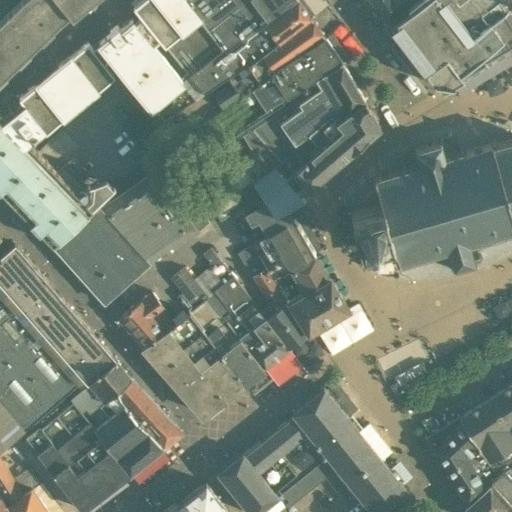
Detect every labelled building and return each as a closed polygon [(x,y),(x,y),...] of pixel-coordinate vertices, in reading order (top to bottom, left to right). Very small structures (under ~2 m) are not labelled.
[(21,0),(0,20),(0,85),(8,78),(6,76),(16,66),(18,68),(31,56),(29,54),(40,44),(42,46),(54,33),(52,31),(60,24),(69,16),(71,18),(84,8),(94,4),(96,0),(21,0)] [(183,0),(226,52),(291,0),(183,0)] [(291,0),(226,52),(239,69),(311,16),(309,14),(299,0),(291,0)] [(305,0),(310,9),(324,2),(323,0),(305,0)] [(371,0),(387,21),(413,0),(371,0)] [(511,0),(413,0),(387,21),(432,79),(433,81),(449,83),(451,84),(511,46),(511,0)] [(312,18),(311,16),(239,69),(253,89),(260,82),(270,75),(324,36),(312,18)] [(324,36),(270,75),(286,97),(287,96),(341,61),(326,39),(324,36)] [(341,61),(287,96),(296,109),(279,121),(293,141),(291,143),(303,158),(367,104),(341,61)] [(216,94),(225,107),(243,95),(234,81),(216,94)] [(367,104),(303,158),(286,174),(291,180),(295,176),(301,182),(308,188),(318,180),(318,179),(376,129),(378,123),(367,104)] [(0,190),(1,192),(1,191),(5,195),(5,196),(6,197),(7,197),(11,201),(10,202),(12,204),(13,203),(17,207),(16,207),(21,212),(25,216),(26,218),(27,218),(31,221),(30,222),(32,224),(33,224),(37,227),(36,228),(41,233),(45,236),(45,237),(46,239),(47,238),(51,242),(50,243),(51,244),(52,245),(54,244),(95,203),(114,185),(113,183),(112,185),(104,177),(92,182),(91,196),(90,197),(86,201),(47,161),(27,139),(5,117),(0,111),(0,190)] [(386,237),(389,237),(396,261),(395,265),(398,266),(400,262),(406,260),(412,258),(413,263),(417,262),(415,257),(427,254),(429,259),(432,258),(431,253),(447,248),(451,264),(449,269),(452,270),(455,266),(462,263),(470,260),(476,264),(481,255),(480,251),(476,248),(472,251),(469,243),(485,238),(487,243),(490,242),(488,236),(511,228),(511,138),(494,144),(494,141),(492,140),(489,143),(463,151),(461,145),(458,146),(459,150),(444,155),(440,143),(442,140),(439,138),(438,141),(416,147),(413,146),(411,149),(414,150),(418,163),(406,166),(404,162),(401,163),(402,167),(391,170),(390,166),(386,167),(388,172),(373,176),(372,178),(380,202),(349,211),(354,229),(358,245),(375,240),(375,242),(380,244),(385,243),(386,237)] [(99,207),(55,246),(54,247),(103,302),(149,262),(197,229),(198,230),(208,222),(186,196),(192,188),(174,156),(159,166),(150,172),(99,207)] [(216,179),(213,173),(198,182),(220,219),(241,206),(259,236),(291,216),(286,208),(312,192),(308,188),(301,182),(291,187),(283,178),(284,177),(271,163),(264,168),(256,157),(216,179)] [(272,259),(263,264),(250,244),(237,253),(265,296),(269,294),(274,301),(260,311),(265,317),(266,318),(287,301),(291,306),(304,298),(289,273),(317,257),(293,216),(291,216),(259,236),(258,236),(272,259)] [(0,402),(24,431),(66,394),(69,397),(85,385),(115,359),(94,335),(14,243),(9,247),(0,254),(0,402)] [(329,277),(317,257),(289,273),(304,298),(291,306),(308,332),(348,308),(330,276),(329,277)] [(192,278),(207,297),(240,337),(265,317),(260,311),(221,261),(212,269),(210,265),(192,278)] [(207,297),(192,278),(183,266),(170,276),(194,307),(207,297)] [(140,299),(118,315),(117,317),(142,345),(175,322),(151,291),(140,299)] [(175,322),(142,345),(202,414),(224,396),(240,384),(259,369),(263,367),(240,337),(207,297),(194,307),(175,322)] [(287,301),(266,318),(288,347),(308,333),(308,332),(291,306),(287,301)] [(288,347),(266,318),(265,317),(240,337),(263,367),(288,347)] [(115,359),(85,385),(99,403),(115,390),(131,377),(115,359)] [(181,431),(131,377),(115,390),(126,403),(151,434),(162,446),(181,431)] [(511,380),(457,416),(495,475),(511,463),(511,380)] [(399,481),(401,479),(397,474),(393,469),(391,471),(381,458),(391,450),(368,423),(358,430),(357,429),(360,427),(355,422),(351,417),(350,416),(348,418),(347,416),(355,409),(356,407),(336,382),(333,382),(325,389),(323,386),(292,411),(294,415),(285,422),(283,420),(277,426),(278,428),(244,455),(242,452),(217,472),(249,511),(255,511),(256,511),(255,511),(275,511),(285,504),(277,495),(327,455),(354,488),(372,511),(388,511),(410,495),(399,481)] [(66,394),(24,431),(21,433),(23,435),(53,474),(81,510),(126,475),(116,462),(91,430),(126,403),(115,390),(99,403),(85,385),(69,397),(66,394)] [(0,402),(0,455),(23,435),(21,433),(24,431),(0,402)] [(151,434),(126,403),(91,430),(116,462),(151,434)] [(495,475),(457,416),(424,437),(443,466),(444,468),(467,503),(495,475)] [(151,434),(116,462),(126,475),(162,446),(151,434)] [(327,455),(277,495),(285,504),(286,506),(324,475),(342,498),(354,488),(327,455)] [(32,487),(24,492),(0,457),(0,494),(12,511),(49,511),(42,501),(32,487)] [(511,463),(495,475),(467,503),(464,506),(469,511),(496,511),(508,502),(511,498),(511,463)] [(229,511),(205,482),(166,511),(229,511)] [(0,511),(12,511),(0,494),(0,511)] [(511,511),(511,506),(508,502),(496,511),(511,511)]
